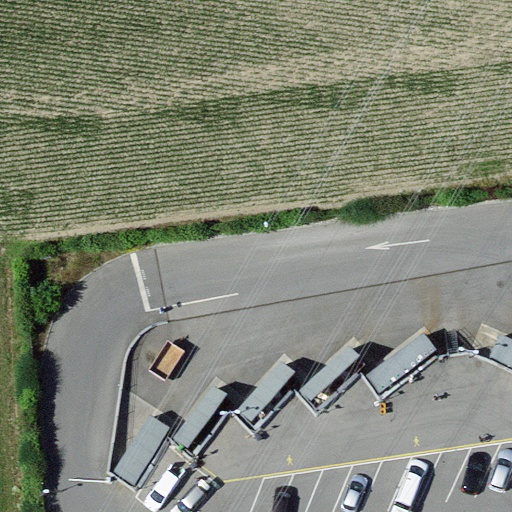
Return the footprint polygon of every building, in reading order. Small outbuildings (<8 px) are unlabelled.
[(325,411),(381,385),(364,349),(308,375),(325,411)] [(254,399),(271,415),(308,377),(290,360),(254,399)] [(208,447),(236,393),(216,383),(188,437),(208,447)] [(137,492),(170,511),(197,511),(257,413),(237,401),(206,453),(173,433),(137,492)] [(156,412),(120,467),(139,480),(175,425),(156,412)]
